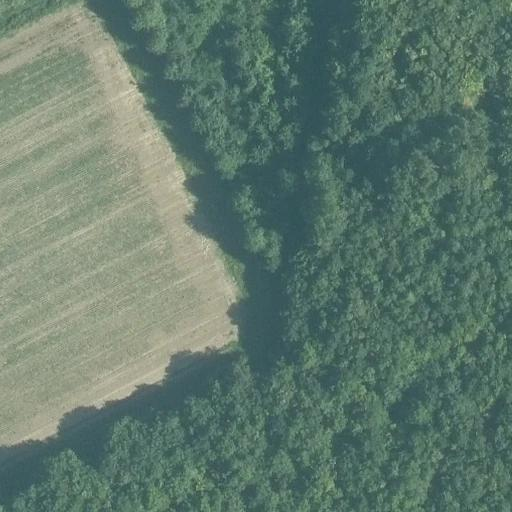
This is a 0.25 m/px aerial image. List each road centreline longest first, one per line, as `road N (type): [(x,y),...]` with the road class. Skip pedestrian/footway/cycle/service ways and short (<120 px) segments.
road 1 (unknown): [(333,0),(283,307),(249,351),(0,481)]
road 2 (unknown): [(265,332),(264,302),(117,0)]
